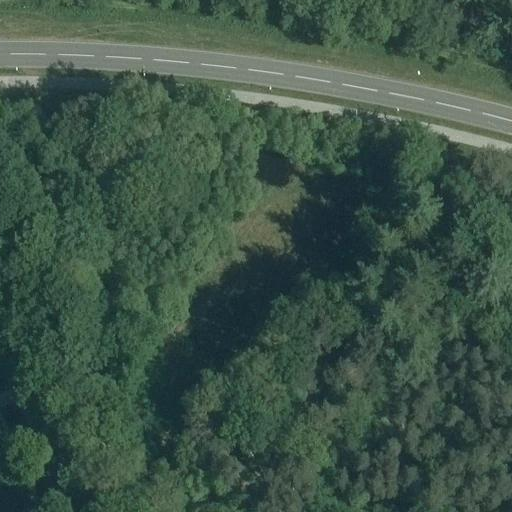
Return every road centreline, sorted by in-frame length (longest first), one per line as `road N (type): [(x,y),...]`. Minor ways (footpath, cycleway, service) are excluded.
road 1 (secondary): [(0,55),(224,68),(511,123)]
road 2 (track): [(65,511),(0,353)]
